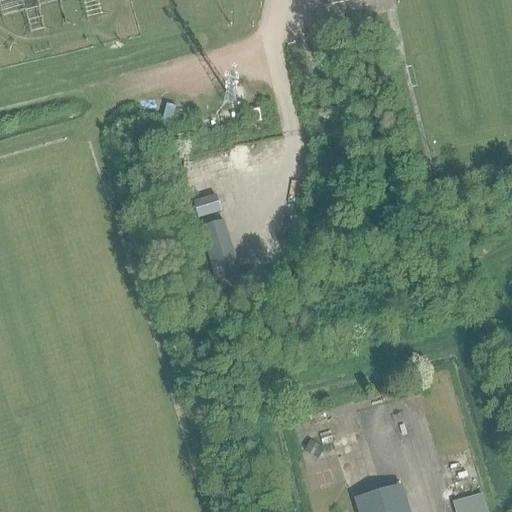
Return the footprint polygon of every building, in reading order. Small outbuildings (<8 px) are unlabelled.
[(321,0),(323,9),(360,0),(321,0)] [(343,34),(348,33),(353,31),(352,28),(350,21),(341,24),(343,34)] [(259,110),(247,112),(248,119),(251,135),(263,133),(260,116),(259,110)] [(197,220),(221,213),(216,198),(193,205),(197,220)] [(214,272),(230,267),(236,265),(228,236),(224,222),(200,230),(214,272)] [(230,267),(214,272),(217,283),(233,278),(230,267)] [(233,278),(217,283),(220,294),(256,283),(252,272),(240,276),(233,278)] [(310,441),(302,455),(311,460),(318,446),(310,441)] [(357,511),(407,511),(400,487),(354,500),(357,511)] [(461,501),(464,511),(497,511),(491,491),(461,501)]
